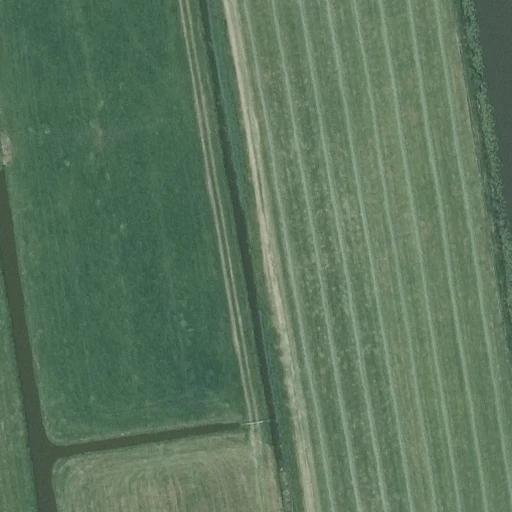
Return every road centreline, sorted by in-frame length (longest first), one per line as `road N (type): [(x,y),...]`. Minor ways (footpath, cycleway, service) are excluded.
road 1 (track): [(312,511),(226,0)]
road 2 (track): [(186,0),(261,465)]
